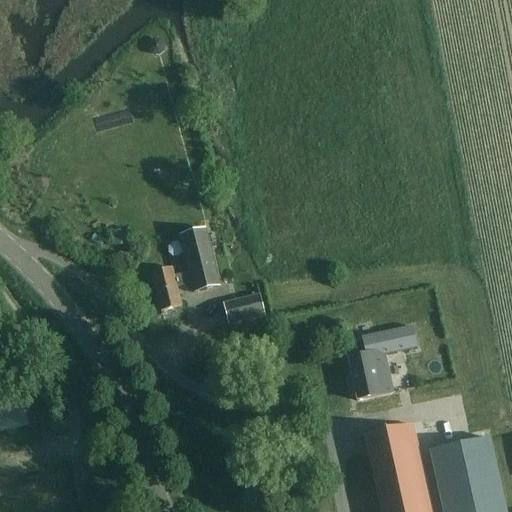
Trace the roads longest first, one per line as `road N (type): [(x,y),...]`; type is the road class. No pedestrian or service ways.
road 1 (unclassified): [(162,511),(117,379),(66,305),(0,245)]
road 2 (track): [(36,339),(90,461)]
